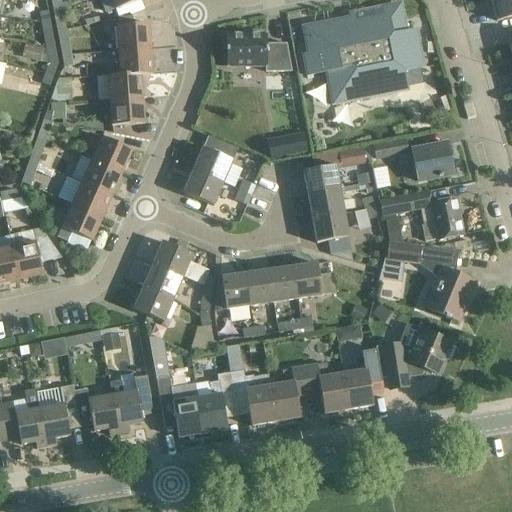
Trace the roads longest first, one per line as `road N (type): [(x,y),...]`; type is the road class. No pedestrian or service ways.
road 1 (unclassified): [(169,475),(511,418)]
road 2 (residential): [(511,223),(442,0)]
road 3 (residential): [(141,207),(192,83),(185,16)]
road 4 (residential): [(0,310),(86,294),(105,281),(141,207)]
road 5 (residential): [(141,207),(225,244),(248,244),(266,235),(282,194)]
road 6 (unclassified): [(0,504),(169,475)]
